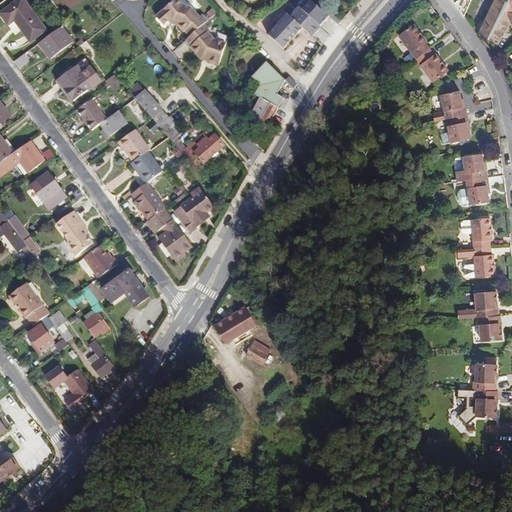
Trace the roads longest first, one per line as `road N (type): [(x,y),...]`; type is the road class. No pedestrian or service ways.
road 1 (secondary): [(386,0),(306,106),(191,312)]
road 2 (residential): [(0,60),(191,312)]
road 3 (secondary): [(191,312),(79,464)]
road 4 (residential): [(511,131),(500,80),(442,0)]
road 5 (residential): [(0,355),(79,464)]
